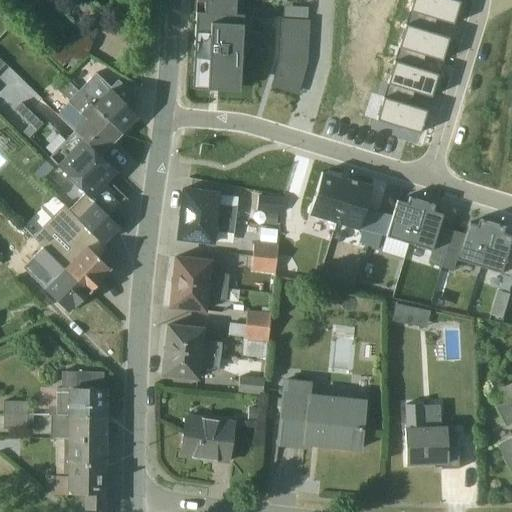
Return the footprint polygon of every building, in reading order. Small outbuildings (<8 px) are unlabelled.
[(195,0),(195,2),(203,3),(203,13),(242,16),(242,0),(195,0)] [(450,0),(411,0),(408,12),(452,25),(459,3),(450,0)] [(193,47),(240,49),(242,16),(203,13),(194,13),(193,47)] [(308,21),(280,19),(278,57),(270,88),(296,96),(306,63),(308,21)] [(403,26),(397,48),(441,62),(447,39),(403,26)] [(239,72),(240,49),(193,47),(190,89),(240,92),(241,73),(239,72)] [(392,62),(385,85),(430,98),(436,75),(392,62)] [(109,88),(94,73),(77,91),(120,134),(135,118),(128,110),(137,101),(117,81),(109,88)] [(120,134),(65,80),(56,89),(68,102),(67,103),(68,104),(57,116),(98,156),(120,134)] [(381,98),(375,121),(418,134),(425,112),(381,98)] [(20,132),(28,139),(42,125),(20,104),(13,111),(27,125),(20,132)] [(113,171),(75,133),(49,159),(104,215),(109,215),(124,199),(126,200),(105,180),(113,171)] [(52,170),(43,161),(29,175),(38,183),(52,170)] [(345,181),(320,174),(308,213),(333,221),(345,181)] [(370,187),(347,179),(333,221),(357,229),(370,187)] [(180,189),(177,216),(233,222),(236,196),(180,189)] [(84,194),(67,211),(101,243),(108,236),(110,235),(114,232),(114,230),(116,227),(84,194)] [(265,225),(275,226),(277,215),(281,215),(282,199),(257,196),(256,213),(266,214),(265,225)] [(407,244),(420,202),(407,198),(405,204),(395,201),(384,236),(407,244)] [(432,206),(420,202),(407,244),(430,250),(444,254),(451,231),(437,227),(441,215),(431,212),(432,206)] [(32,240),(87,294),(109,271),(95,256),(103,248),(106,250),(107,249),(62,207),(30,238),(32,240)] [(233,222),(177,216),(174,243),(213,247),(213,243),(231,245),(233,222)] [(444,254),(457,258),(480,265),(492,224),(480,220),(478,226),(468,224),(465,235),(451,231),(444,254)] [(506,228),(492,224),(480,265),(503,273),(511,275),(511,249),(510,249),(511,243),(511,236),(504,234),(506,228)] [(32,240),(17,255),(26,264),(32,259),(52,279),(42,290),(66,314),(87,294),(32,240)] [(253,244),(251,257),(276,260),(278,247),(253,244)] [(174,251),(171,285),(226,291),(227,278),(212,276),(214,254),(174,251)] [(9,255),(0,264),(16,279),(25,270),(9,255)] [(276,260),(251,257),(250,271),(275,274),(276,260)] [(226,291),(171,285),(168,311),(207,315),(208,301),(225,302),(226,291)] [(431,315),(394,306),(390,323),(427,332),(431,315)] [(247,312),(245,327),(269,331),(271,315),(247,312)] [(166,326),(164,353),(219,358),(220,345),(205,344),(206,330),(166,326)] [(269,331),(245,327),(241,359),(265,362),(269,331)] [(219,358),(164,353),(161,379),(200,383),(202,368),(218,370),(219,358)] [(50,416),(104,416),(104,390),(102,389),(102,373),(61,372),(60,389),(55,389),(54,407),(47,407),(47,416),(50,416)] [(263,381),(239,379),(237,395),(261,397),(262,389),(263,381)] [(309,384),(282,382),(281,391),(275,450),(301,453),(301,448),(314,450),(318,450),(360,453),(362,431),(363,402),(308,398),(309,384)] [(503,386),(491,392),(497,407),(496,407),(506,428),(511,425),(511,437),(496,445),(511,477),(511,383),(504,388),(503,386)] [(2,415),(26,416),(25,402),(2,402),(2,415)] [(32,416),(26,416),(2,415),(2,428),(32,427),(32,416)] [(235,423),(183,415),(177,459),(229,467),(235,423)] [(56,440),(104,441),(104,416),(50,416),(50,440),(56,440)] [(445,426),(402,428),(404,468),(441,466),(441,469),(458,468),(456,433),(445,433),(445,426)] [(55,463),(103,464),(103,447),(104,441),(56,440),(55,463)] [(103,493),(103,464),(55,463),(55,478),(50,478),(50,495),(67,495),(67,494),(70,494),(82,505),(77,511),(102,511),(102,509),(102,493),(103,493)]
